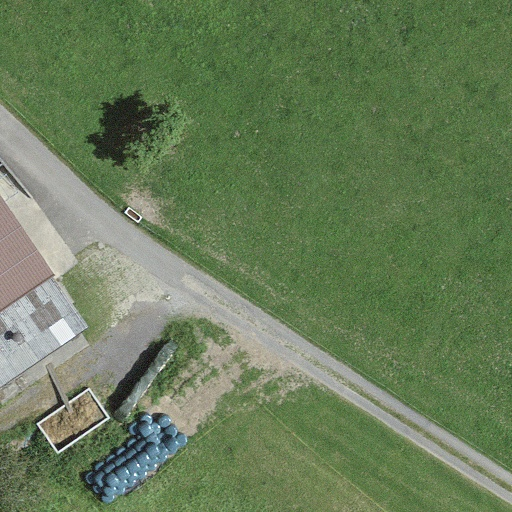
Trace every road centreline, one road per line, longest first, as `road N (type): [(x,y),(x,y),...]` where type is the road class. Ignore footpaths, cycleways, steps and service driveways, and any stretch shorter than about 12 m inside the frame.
road 1 (track): [(511,492),(205,295)]
road 2 (residential): [(205,295),(69,197),(0,109)]
